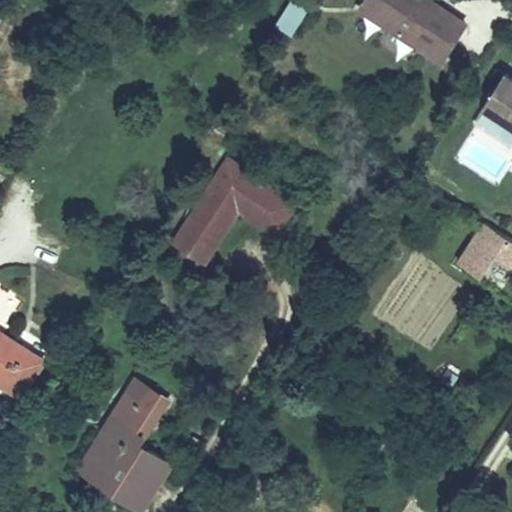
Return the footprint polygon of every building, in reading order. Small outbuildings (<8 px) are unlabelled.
[(286,0),(273,20),(290,31),(308,5),(300,0),(286,0)] [(454,21),(422,0),(352,0),(350,4),(431,57),(454,21)] [(511,88),(494,77),(473,110),(511,135),(511,88)] [(289,204),(221,159),(172,232),(204,255),(228,217),(266,242),(289,204)] [(511,270),(511,248),(478,226),(453,265),(472,278),(487,258),(510,274),(511,270)] [(204,255),(172,232),(161,246),(193,270),(204,255)] [(31,359),(0,338),(0,408),(0,409),(31,359)] [(170,408),(132,382),(76,469),(135,511),(166,464),(143,447),(170,408)]
